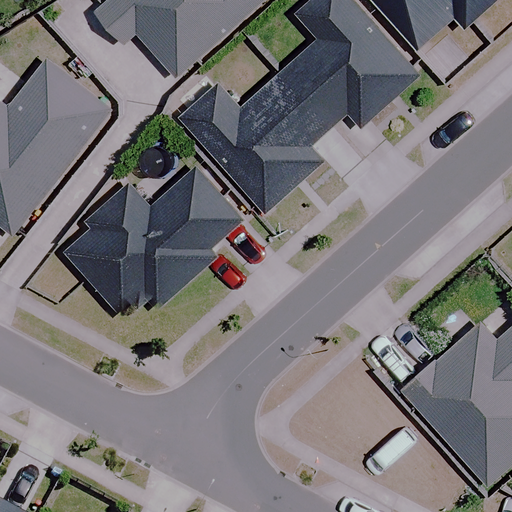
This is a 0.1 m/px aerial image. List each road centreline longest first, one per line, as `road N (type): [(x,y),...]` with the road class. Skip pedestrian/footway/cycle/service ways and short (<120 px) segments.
road 1 (residential): [(511,124),(268,339),(176,448)]
road 2 (residential): [(0,354),(176,448)]
road 3 (residential): [(176,448),(298,511)]
